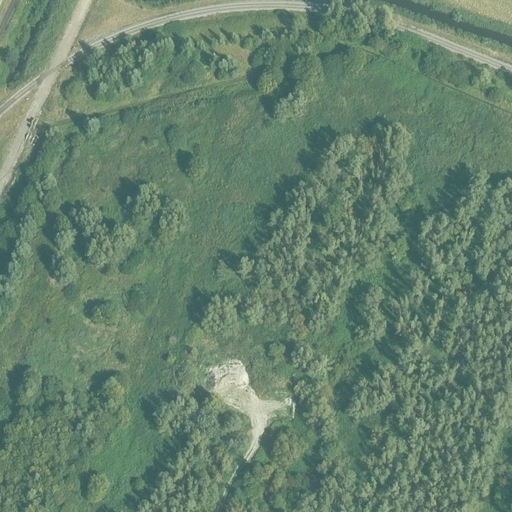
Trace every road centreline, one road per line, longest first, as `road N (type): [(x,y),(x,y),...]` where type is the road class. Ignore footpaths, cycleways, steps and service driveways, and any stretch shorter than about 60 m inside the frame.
road 1 (unclassified): [(0,183),(85,0)]
road 2 (track): [(215,511),(254,445),(253,406),(227,374)]
